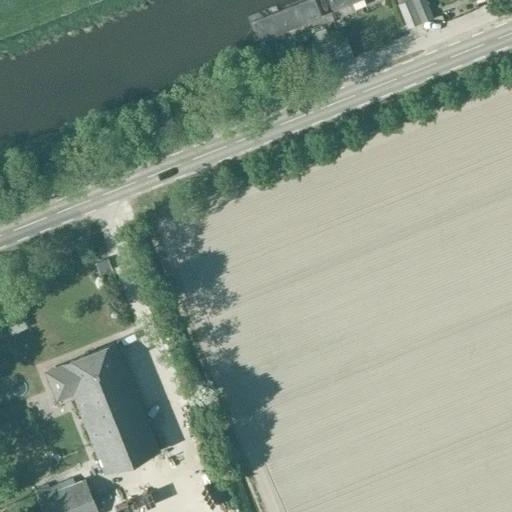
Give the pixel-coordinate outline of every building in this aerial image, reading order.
[(254,45),(327,14),(320,0),(288,0),(243,20),(254,45)] [(320,0),(327,14),(363,0),(320,0)] [(413,0),(410,1),(419,25),(432,20),(424,0),(413,0)] [(419,25),(410,1),(398,6),(407,30),(419,25)] [(337,64),(330,41),(326,28),(315,32),(326,67),(337,64)] [(103,262),(94,265),(99,277),(107,273),(103,262)] [(113,345),(62,366),(62,367),(46,374),(56,400),(71,394),(103,473),(158,451),(122,362),(120,362),(113,345)] [(37,500),(41,511),(97,511),(85,481),(37,500)] [(103,493),(110,510),(124,504),(117,487),(103,493)]
